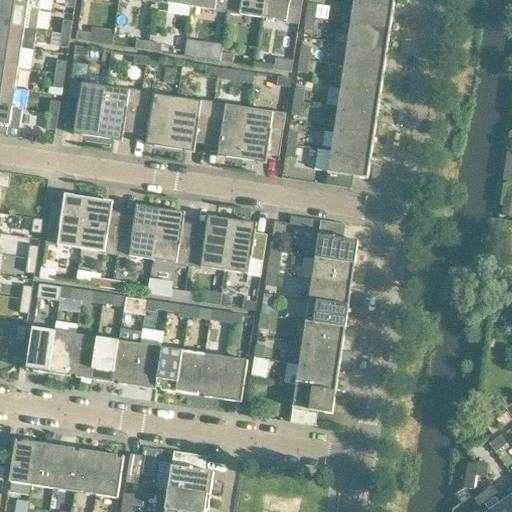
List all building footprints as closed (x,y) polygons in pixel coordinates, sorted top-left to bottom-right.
[(0,0),(0,4),(39,10),(40,0),(0,0)] [(76,0),(66,0),(66,8),(75,9),(76,0)] [(155,0),(155,3),(191,9),(192,0),(155,0)] [(192,0),(191,9),(227,14),(229,0),(192,0)] [(229,0),(227,14),(263,20),(265,0),(229,0)] [(265,0),(263,20),(299,25),(302,0),(265,0)] [(391,29),(394,8),(354,2),(351,23),(391,29)] [(0,4),(0,25),(36,31),(39,10),(0,4)] [(318,6),(309,4),(307,17),(316,19),(318,6)] [(314,32),(316,19),(307,17),(305,30),(314,32)] [(63,21),(61,34),(71,36),(73,22),(63,21)] [(351,23),(348,45),(387,51),(391,29),(351,23)] [(0,45),(22,49),(33,51),(36,31),(0,25),(0,45)] [(89,34),(77,32),(76,41),(88,43),(89,34)] [(71,36),(61,34),(59,48),(69,49),(71,36)] [(135,50),(148,52),(149,43),(137,41),(135,50)] [(162,45),(149,43),(148,52),(161,54),(162,45)] [(0,66),(19,69),(22,49),(0,45),(0,66)] [(384,72),(387,51),(348,45),(344,66),(384,72)] [(76,47),(74,55),(88,57),(89,49),(76,47)] [(311,48),(302,47),(300,60),(309,61),(311,48)] [(207,61),(220,63),(221,54),(208,52),(207,61)] [(234,56),(221,54),(220,63),(233,65),(234,56)] [(134,65),(146,66),(148,58),(135,56),(134,65)] [(148,58),(146,66),(159,68),(160,60),(148,58)] [(275,59),(274,71),(291,73),(293,62),(275,59)] [(308,74),(309,61),(300,60),(298,73),(308,74)] [(57,61),(55,75),(65,76),(67,63),(57,61)] [(0,87),(16,89),(19,69),(0,66),(0,87)] [(344,66),(341,88),(381,94),(384,72),(344,66)] [(205,75),(218,77),(219,69),(207,67),(205,75)] [(219,69),(218,77),(231,79),(232,71),(219,69)] [(65,76),(55,75),(53,88),(63,90),(65,76)] [(291,80),(278,78),(277,86),(290,88),(291,80)] [(76,126),(74,134),(74,136),(82,137),(83,137),(98,139),(106,87),(106,88),(84,84),(84,83),(70,81),(64,124),(76,126)] [(0,107),(13,110),(25,112),(28,91),(16,89),(0,87),(0,107)] [(113,142),(121,143),(123,143),(124,133),(136,135),(142,92),(129,90),(129,91),(107,88),(107,87),(106,87),(98,139),(113,141),(113,142)] [(378,115),(381,94),(341,88),(338,109),(378,115)] [(305,91),(296,90),(294,103),(303,104),(305,91)] [(142,92),(136,135),(147,137),(146,146),(155,148),(155,147),(170,150),(178,98),(178,97),(177,99),(155,96),(156,94),(142,92)] [(179,98),(178,98),(170,150),(185,152),(194,154),(196,144),(208,146),(214,103),(201,101),(201,102),(179,99),(179,98)] [(51,102),(49,115),(58,117),(60,103),(51,102)] [(227,105),(214,103),(208,146),(219,147),(218,157),(227,159),(227,158),(242,161),(250,109),(249,108),(249,110),(227,106),(227,105)] [(301,117),(303,104),(294,103),(292,116),(301,117)] [(0,135),(8,137),(9,137),(13,110),(0,107),(0,135)] [(266,165),(267,163),(268,155),(279,157),(286,114),(273,112),(272,113),(250,110),(251,109),(250,109),(242,161),(257,163),(266,165)] [(338,109),(335,131),(374,137),(378,115),(338,109)] [(47,130),(56,132),(58,117),(49,115),(47,130)] [(371,158),(374,137),(335,131),(331,152),(371,158)] [(299,134),(290,133),(288,146),(297,147),(299,134)] [(295,159),(297,147),(288,146),(286,158),(295,159)] [(331,152),(326,186),(354,190),(354,189),(351,188),(353,178),(368,180),(371,158),(331,152)] [(0,195),(1,188),(9,189),(11,175),(0,172),(0,195)] [(74,196),(66,195),(65,195),(63,205),(52,203),(45,246),(59,248),(59,246),(81,250),(81,251),(89,199),(74,197),(74,196)] [(112,212),(113,204),(114,202),(104,201),(89,199),(81,251),(82,251),(82,250),(104,253),(104,255),(117,257),(124,214),(112,212)] [(511,206),(503,205),(501,215),(511,216),(511,206)] [(135,216),(124,214),(117,257),(130,259),(131,257),(153,261),(152,262),(153,262),(161,210),(146,208),(146,207),(137,206),(135,216)] [(176,266),(189,268),(196,225),(184,223),(185,213),(184,213),(176,212),(161,210),(153,262),(154,262),(154,261),(176,264),(176,266)] [(207,227),(196,225),(189,268),(202,270),(202,268),(224,272),(224,273),(225,273),(233,221),(218,219),(218,218),(208,217),(207,227)] [(291,217),(290,225),(311,228),(312,220),(291,217)] [(32,233),(41,234),(43,221),(34,220),(32,233)] [(257,224),(256,224),(248,223),(233,221),(225,273),(226,272),(248,275),(248,277),(261,278),(267,236),(256,234),(257,224)] [(321,222),(316,259),(355,264),(358,242),(344,240),(346,227),(348,227),(348,226),(321,222)] [(274,234),(273,241),(283,243),(286,224),(275,223),(274,234)] [(273,241),(271,252),(282,253),(283,243),(273,241)] [(30,246),(28,260),(37,261),(39,248),(30,246)] [(271,252),(268,273),(276,275),(279,275),(282,253),(271,252)] [(352,286),(355,264),(316,259),(312,280),(352,286)] [(26,273),(35,275),(37,261),(28,260),(26,273)] [(268,273),(266,286),(274,287),(276,275),(268,273)] [(99,288),(112,290),(113,281),(101,279),(99,288)] [(312,280),(309,301),(349,307),(352,286),(312,280)] [(126,283),(113,281),(112,290),(125,292),(126,283)] [(24,287),(22,300),(31,302),(33,288),(24,287)] [(60,298),(62,288),(50,287),(48,300),(60,302),(60,298)] [(70,300),(72,290),(62,288),(60,298),(70,300)] [(171,299),(184,301),(185,292),(172,290),(171,299)] [(230,309),(235,295),(224,291),(219,304),(230,309)] [(198,294),(185,292),(184,301),(197,303),(198,294)] [(93,303),(103,305),(105,295),(95,293),(93,303)] [(113,306),(115,296),(105,295),(103,305),(113,306)] [(124,313),(145,316),(146,311),(148,301),(138,300),(126,298),(124,313)] [(20,314),(29,315),(31,302),(22,300),(20,314)] [(156,313),(157,303),(148,301),(146,311),(156,313)] [(256,312),(257,303),(244,301),(242,310),(256,312)] [(346,328),(349,307),(309,301),(306,323),(346,328)] [(263,303),(261,316),(270,317),(272,304),(263,303)] [(179,316),(189,318),(190,308),(180,306),(179,316)] [(199,319),(200,309),(190,308),(189,318),(199,319)] [(210,321),(231,324),(233,314),(211,311),(210,321)] [(233,314),(231,324),(241,326),(243,316),(233,314)] [(270,317),(261,316),(259,329),(268,330),(270,317)] [(306,323),(303,344),(342,350),(346,328),(306,323)] [(16,341),(25,342),(27,328),(18,327),(16,341)] [(33,372),(49,375),(55,332),(33,329),(27,371),(28,371),(28,369),(34,370),(33,372)] [(76,336),(55,332),(49,375),(70,378),(70,375),(76,336)] [(76,379),(91,381),(98,339),(76,336),(70,375),(70,378),(71,378),(71,375),(76,376),(76,379)] [(119,342),(98,339),(91,381),(107,383),(113,384),(113,382),(119,342)] [(140,345),(119,342),(113,382),(113,384),(114,382),(119,382),(119,385),(134,387),(140,345)] [(339,371),(342,350),(303,344),(299,365),(339,371)] [(134,387),(150,390),(155,391),(156,388),(162,349),(140,345),(134,387)] [(257,346),(255,359),(263,360),(265,347),(257,346)] [(156,388),(155,391),(156,391),(157,388),(162,389),(161,392),(177,394),(183,352),(162,349),(156,388)] [(177,394),(192,397),(198,397),(199,395),(205,355),(183,352),(177,394)] [(199,395),(198,397),(199,397),(199,395),(205,395),(204,398),(220,400),(222,385),(226,358),(205,355),(199,395)] [(226,358),(222,385),(220,400),(235,403),(240,404),(242,404),(248,362),(226,358)] [(263,360),(255,359),(253,372),(261,373),(263,360)] [(296,385),(296,387),(336,393),(337,385),(339,371),(299,365),(296,385)] [(333,415),(336,393),(296,387),(291,423),(318,428),(318,426),(316,426),(318,413),(333,415)] [(511,417),(509,412),(497,420),(503,428),(511,421),(511,417)] [(507,445),(501,436),(489,445),(496,453),(507,445)] [(10,483),(32,486),(38,444),(23,442),(22,444),(17,444),(17,441),(16,441),(10,483)] [(39,444),(38,444),(32,486),(53,490),(60,447),(44,445),(39,444)] [(81,453),(81,451),(80,451),(80,453),(75,452),(75,450),(60,447),(53,490),(75,493),(81,453)] [(102,454),(87,452),(81,451),(81,453),(75,493),(96,496),(102,454)] [(169,489),(211,496),(213,481),(214,475),(214,474),(204,472),(207,458),(174,453),(170,480),(169,489)] [(118,456),(102,454),(96,496),(118,499),(124,457),(123,457),(123,460),(117,459),(118,456)] [(142,457),(131,455),(126,483),(139,485),(140,476),(142,457)] [(477,477),(487,478),(489,464),(479,463),(478,466),(477,477)] [(477,477),(478,466),(469,465),(465,489),(475,490),(477,477)] [(140,476),(139,485),(169,489),(170,480),(140,476)] [(510,511),(503,502),(493,487),(492,487),(475,500),(481,509),(477,511),(510,511)] [(169,489),(166,511),(173,511),(205,511),(206,511),(208,511),(211,496),(169,489)] [(123,504),(133,506),(135,496),(125,495),(123,504)] [(511,511),(511,495),(503,502),(510,511),(511,511)] [(135,496),(133,506),(143,507),(144,498),(135,496)]
